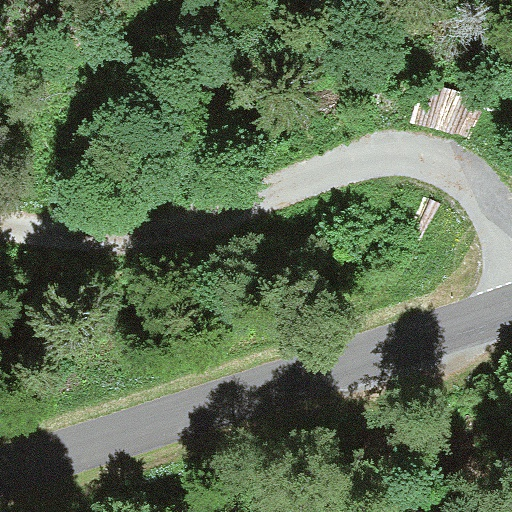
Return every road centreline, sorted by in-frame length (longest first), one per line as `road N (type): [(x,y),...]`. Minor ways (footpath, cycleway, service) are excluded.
road 1 (track): [(511,234),(465,176),(445,163),(393,154),(185,223),(0,220)]
road 2 (tertiary): [(511,310),(0,474)]
